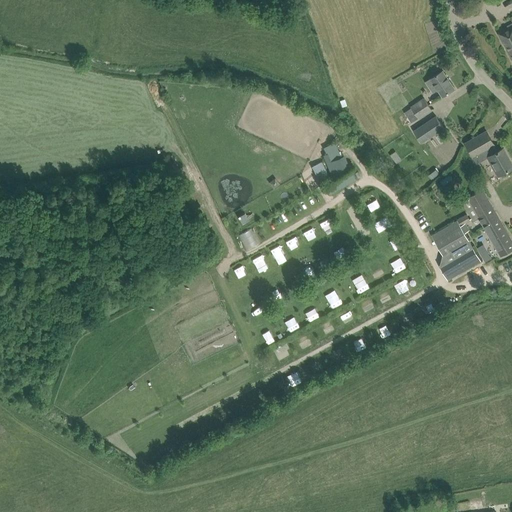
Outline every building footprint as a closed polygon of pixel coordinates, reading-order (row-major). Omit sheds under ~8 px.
[(508,29),(499,33),(511,57),(511,23),(507,26),(508,29)] [(438,89),(443,96),(455,88),(443,71),(426,82),(433,92),(438,89)] [(411,107),(419,118),(432,110),(424,98),(411,107)] [(414,131),(422,143),(444,128),(436,116),(414,131)] [(511,167),(511,162),(504,148),(498,151),(494,145),(495,145),(487,131),(466,143),(474,157),(487,149),(491,155),(490,155),(494,162),(491,164),(498,176),(511,167)] [(323,154),(330,174),(345,170),(336,142),(324,146),(326,153),(323,154)] [(312,165),(321,182),(330,177),(321,160),(312,165)] [(353,173),(333,180),(336,187),(355,180),(353,173)] [(511,249),(511,240),(483,190),(468,198),(501,255),(511,249)] [(367,213),(380,206),(376,198),(363,205),(367,213)] [(471,221),(467,214),(458,219),(462,226),(471,221)] [(387,216),(375,224),(380,232),(392,224),(387,216)] [(323,231),(333,226),(328,217),(319,223),(323,231)] [(455,228),(435,240),(448,263),(441,268),(448,280),(481,260),(458,220),(453,224),(455,228)] [(307,240),(317,236),(313,227),(304,231),(307,240)] [(246,249),(258,244),(252,229),(239,234),(246,249)] [(285,241),(289,250),(299,245),(295,236),(285,241)] [(386,241),(389,252),(399,249),(396,238),(386,241)] [(270,249),(274,257),(284,252),(280,244),(270,249)] [(253,258),(259,270),(267,266),(261,254),(253,258)] [(400,258),(390,263),(395,272),(405,267),(400,258)] [(238,278),(245,274),(242,266),(234,269),(238,278)] [(371,272),(376,282),(387,277),(382,267),(371,272)] [(357,292),(368,288),(363,274),(352,278),(357,292)] [(406,278),(394,284),(398,292),(410,286),(406,278)] [(386,291),(377,295),(382,304),(391,300),(386,291)] [(336,292),(326,298),(331,307),(341,301),(336,292)] [(359,304),(363,312),(375,306),(371,298),(359,304)] [(307,320),(316,316),(312,306),(303,310),(307,320)] [(294,317),(284,322),(288,331),(298,326),(294,317)] [(321,325),(325,334),(334,330),(330,321),(321,325)] [(381,338),(391,334),(387,325),(377,329),(381,338)] [(267,344),(275,340),(270,329),(262,333),(267,344)] [(296,338),(300,350),(312,347),(308,334),(296,338)] [(356,351),(366,347),(361,337),(351,342),(356,351)] [(278,362),(290,358),(285,346),(274,350),(278,362)] [(331,354),(336,362),(344,358),(340,350),(331,354)] [(287,377),(291,386),(300,382),(296,374),(287,377)] [(224,392),(232,389),(228,380),(221,383),(224,392)]
